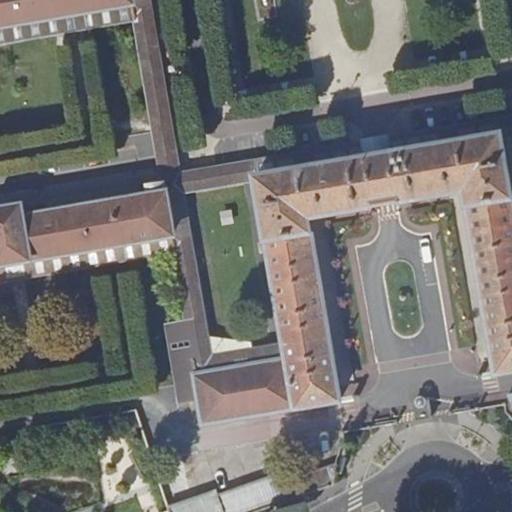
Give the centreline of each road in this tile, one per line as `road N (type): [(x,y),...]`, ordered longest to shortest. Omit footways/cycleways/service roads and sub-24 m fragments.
road 1 (unknown): [(401,396),(211,452),(0,486)]
road 2 (unknown): [(0,195),(193,161),(215,152),(217,127)]
road 3 (secondary): [(480,488),(468,466),(433,454),(400,474),(394,499)]
